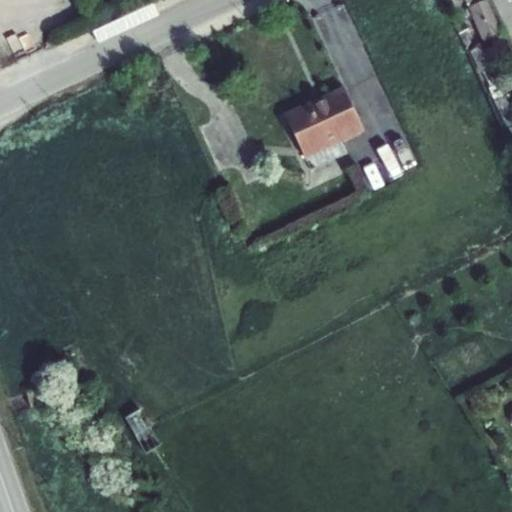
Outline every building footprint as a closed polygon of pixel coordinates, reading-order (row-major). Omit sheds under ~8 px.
[(501,36),(485,2),(487,0),(466,0),(485,42),(501,36)] [(331,162),(325,149),(342,141),(364,131),(345,90),(324,100),(325,102),(312,108),(311,105),(286,117),(305,159),(311,171),(331,162)] [(312,108),(325,102),(324,100),(311,105),(312,108)] [(325,149),(331,162),(347,154),(342,141),(325,149)] [(37,389),(26,392),(31,409),(42,405),(37,389)]
